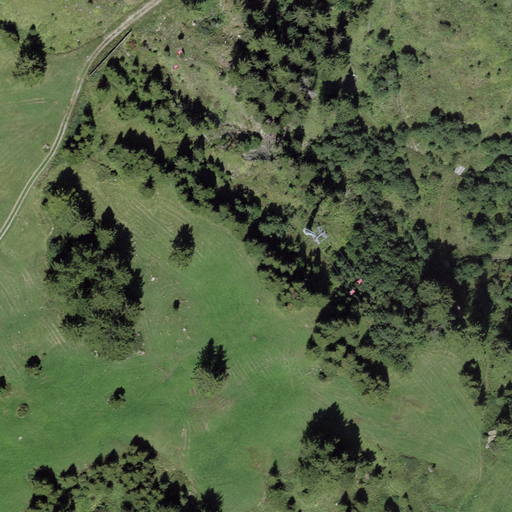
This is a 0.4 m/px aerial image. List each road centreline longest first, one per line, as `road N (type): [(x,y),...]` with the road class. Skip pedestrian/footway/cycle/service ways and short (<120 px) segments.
road 1 (track): [(68,111),(83,71),(153,0)]
road 2 (track): [(0,233),(68,111)]
